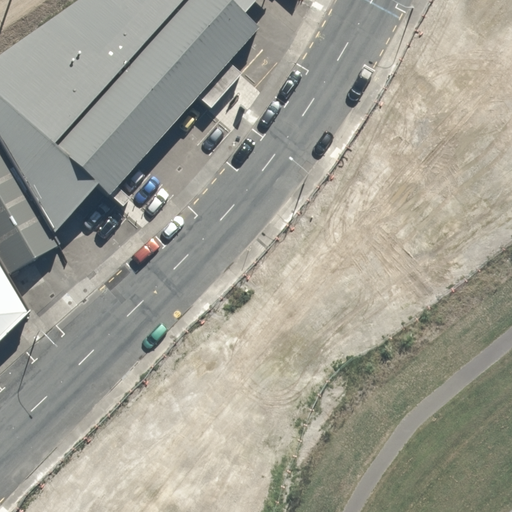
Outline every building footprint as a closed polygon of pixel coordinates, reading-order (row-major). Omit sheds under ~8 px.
[(91,0),(0,63),(0,149),(51,237),(96,188),(111,206),(260,39),(248,26),(263,0),(91,0)] [(347,367),(511,237),(511,106),(468,141),(417,76),(385,102),(396,116),(345,156),(362,177),(311,217),(318,226),(267,265),(347,367)] [(51,237),(0,149),(0,253),(15,280),(61,254),(51,237)] [(0,337),(27,314),(0,269),(0,337)] [(249,284),(187,349),(277,436),(340,371),(249,284)] [(100,425),(54,472),(15,511),(273,511),(298,455),(277,436),(187,349),(180,342),(138,385),(100,425)]
